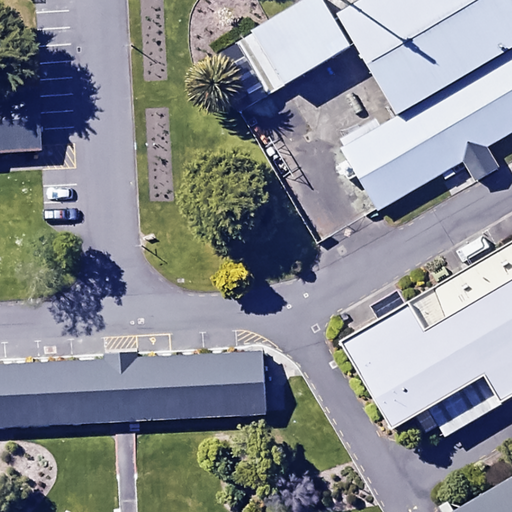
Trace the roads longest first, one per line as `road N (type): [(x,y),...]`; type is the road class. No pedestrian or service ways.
road 1 (unclassified): [(511,193),(311,299),(231,315),(114,323)]
road 2 (unclassified): [(99,0),(114,323)]
